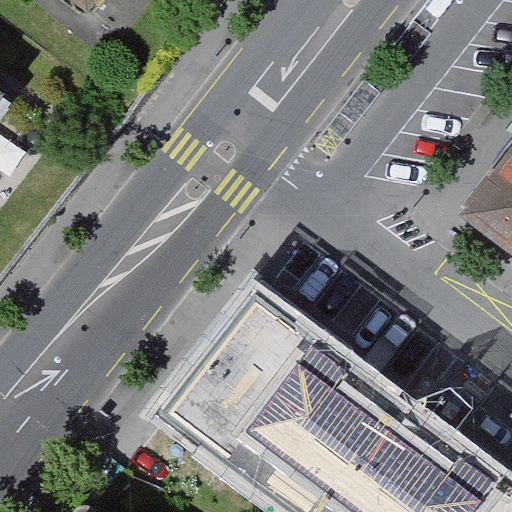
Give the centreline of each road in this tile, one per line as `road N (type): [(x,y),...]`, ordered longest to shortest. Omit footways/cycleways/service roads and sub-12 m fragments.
road 1 (tertiary): [(269,103),(0,448)]
road 2 (tertiary): [(269,103),(394,0)]
